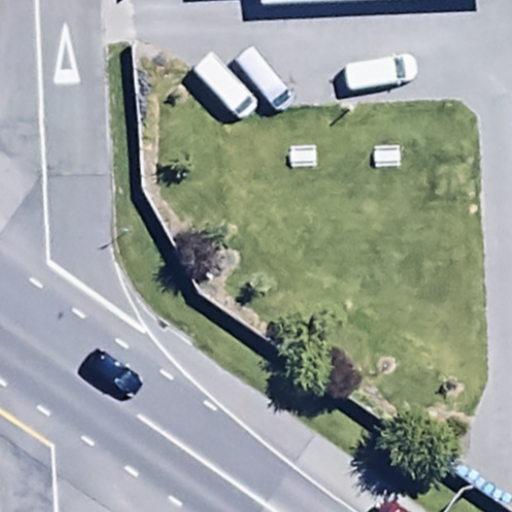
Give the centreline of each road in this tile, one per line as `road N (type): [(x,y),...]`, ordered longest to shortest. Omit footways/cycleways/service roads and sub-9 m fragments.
road 1 (residential): [(48,367),(38,0)]
road 2 (trunk): [(261,511),(48,367)]
road 3 (residential): [(55,511),(48,367)]
